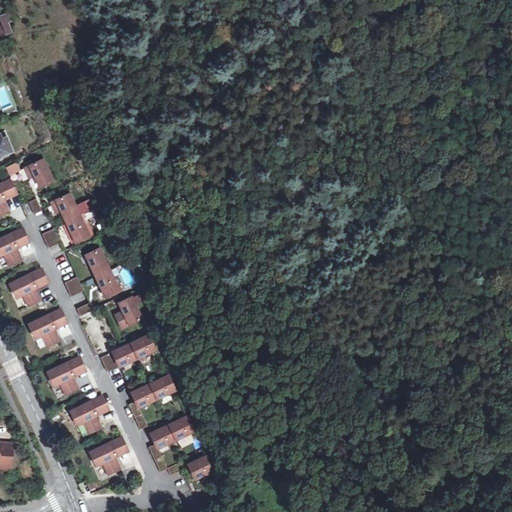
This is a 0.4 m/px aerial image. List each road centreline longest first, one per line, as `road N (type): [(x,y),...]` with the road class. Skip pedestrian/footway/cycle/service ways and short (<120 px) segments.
road 1 (residential): [(33,233),(152,474),(145,502),(77,509)]
road 2 (tertiary): [(77,509),(0,345)]
